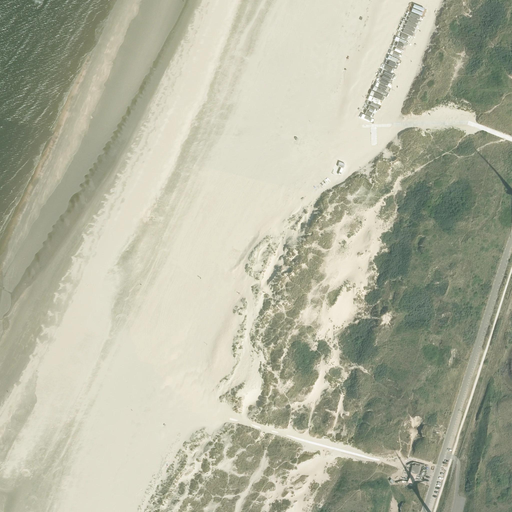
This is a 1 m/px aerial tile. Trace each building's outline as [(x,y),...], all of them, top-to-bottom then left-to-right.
[(427,7),(417,4),(416,9),(425,12),(427,7)] [(425,12),(416,9),(414,13),(424,17),(425,12)] [(424,17),(414,13),(413,18),(422,22),(424,17)] [(422,22),(413,18),(411,23),(420,26),(422,22)] [(420,26),(411,23),(409,28),(419,31),(420,26)] [(419,31),(409,28),(408,32),(417,36),(419,31)] [(417,36),(408,32),(406,37),(415,40),(417,36)] [(415,40),(406,37),(404,42),(414,45),(415,40)] [(414,45),(404,42),(403,47),(412,50),(414,45)] [(412,50),(403,47),(401,51),(410,55),(412,50)] [(410,55),(401,51),(399,56),(409,59),(410,55)] [(409,59),(399,56),(398,61),(407,64),(409,59)] [(407,64),(398,61),(396,66),(405,69),(407,64)] [(405,69),(396,66),(394,70),(404,74),(405,69)] [(404,74),(394,70),(393,75),(402,78),(404,74)] [(402,78),(393,75),(391,80),(400,83),(402,78)] [(400,83),(391,80),(389,84),(399,88),(400,83)] [(399,88),(389,84),(388,89),(397,93),(399,88)] [(397,93),(388,89),(386,94),(395,97),(397,93)] [(395,97),(386,94),(384,99),(394,102),(395,97)] [(394,102),(384,99),(383,103),(392,107),(394,102)] [(392,107),(383,103),(381,108),(390,111),(392,107)] [(390,111),(381,108),(379,113),(389,116),(390,111)] [(383,128),(376,142),(380,144),(387,131),(383,128)] [(369,132),(359,129),(358,133),(367,137),(369,132)] [(367,137),(358,133),(356,138),(365,141),(367,137)] [(365,141),(356,138),(354,143),(364,146),(365,141)] [(440,352),(439,358),(442,361),(451,362),(453,351),(444,350),(440,352)] [(431,436),(432,427),(424,425),(423,427),(423,428),(422,429),(421,429),(421,430),(421,431),(421,432),(422,433),(421,434),(422,436),(431,436)] [(404,467),(407,472),(410,473),(410,476),(415,477),(414,479),(417,480),(417,479),(420,479),(421,475),(425,477),(427,469),(424,468),(423,467),(424,465),(413,461),(405,465),(404,467)] [(400,511),(409,511),(411,503),(403,502),(401,504),(402,505),(401,506),(400,506),(400,507),(400,508),(400,509),(400,510),(401,510),(400,511)]
